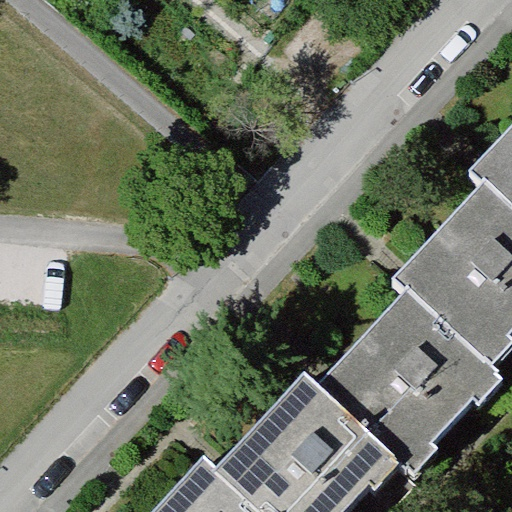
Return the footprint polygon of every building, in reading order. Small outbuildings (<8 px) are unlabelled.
[(511,149),(478,186),(491,198),(511,216),(511,149)] [(511,216),(491,198),(402,294),(414,306),(500,384),(511,371),(511,216)] [(500,384),(414,306),(323,404),(415,489),(420,493),(422,491),(428,497),(451,472),(441,464),(484,418),(488,422),(510,399),(502,391),(504,389),(500,384)] [(392,511),(415,489),(323,404),(312,394),(221,492),(241,511),(383,511),(384,511),(392,511)] [(241,511),(221,492),(211,484),(184,511),(241,511)]
